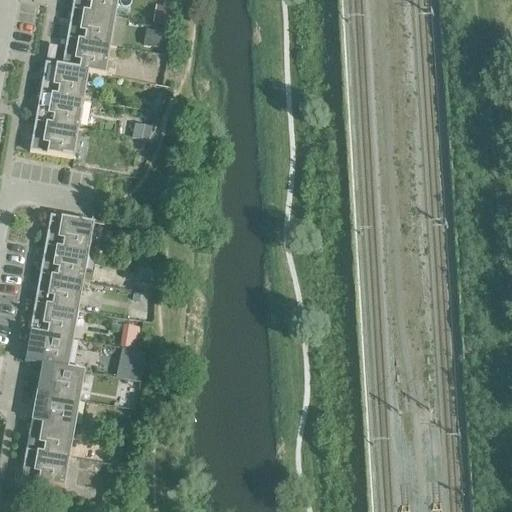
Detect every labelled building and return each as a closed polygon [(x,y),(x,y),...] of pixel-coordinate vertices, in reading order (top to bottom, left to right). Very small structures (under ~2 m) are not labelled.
[(72,0),(70,12),(114,20),(117,0),(72,0)] [(156,8),(154,26),(169,27),(171,10),(156,8)] [(68,27),(65,41),(109,48),(114,20),(70,12),(69,20),(74,21),(72,28),(68,27)] [(145,32),(143,48),(166,51),(168,35),(145,32)] [(63,56),(60,69),(87,74),(87,75),(103,78),(109,48),(65,41),(64,49),(68,50),(67,57),(63,56)] [(41,82),(38,95),(82,103),(87,75),(87,74),(60,69),(44,66),(42,75),(47,76),(46,82),(41,82)] [(36,110),(33,124),(77,132),(82,103),(38,95),(37,104),(42,104),(40,111),(36,110)] [(77,132),(33,124),(32,132),(37,133),(35,140),(31,139),(28,153),(71,161),(77,132)] [(133,127),(131,139),(146,142),(151,130),(133,127)] [(46,234),(43,248),(87,255),(92,226),(100,227),(103,211),(92,209),(89,225),(49,218),(47,227),(52,228),(51,235),(46,234)] [(41,263),(38,277),(82,284),(87,255),(43,248),(42,256),(47,257),(45,264),(41,263)] [(36,292),(33,305),(77,313),(82,284),(38,277),(37,285),(42,286),(40,292),(36,292)] [(31,320),(28,334),(72,342),(77,313),(33,305),(32,314),(36,315),(35,321),(31,320)] [(122,327),(119,349),(136,351),(139,330),(122,327)] [(23,364),(40,367),(40,366),(66,371),(67,370),(72,342),(28,334),(27,343),(31,343),(30,350),(25,349),(23,364)] [(119,352),(114,381),(140,386),(145,356),(119,352)] [(37,381),(35,395),(78,403),(83,373),(67,370),(66,371),(40,366),(40,367),(38,375),(43,375),(42,382),(37,381)] [(32,410),(29,424),(73,431),(78,403),(35,395),(33,404),(38,404),(37,411),(32,410)] [(27,439),(24,453),(68,460),(73,431),(29,424),(28,432),(33,433),(32,440),(27,439)] [(68,460),(24,453),(23,461),(28,462),(26,469),(22,468),(19,482),(63,490),(68,460)]
